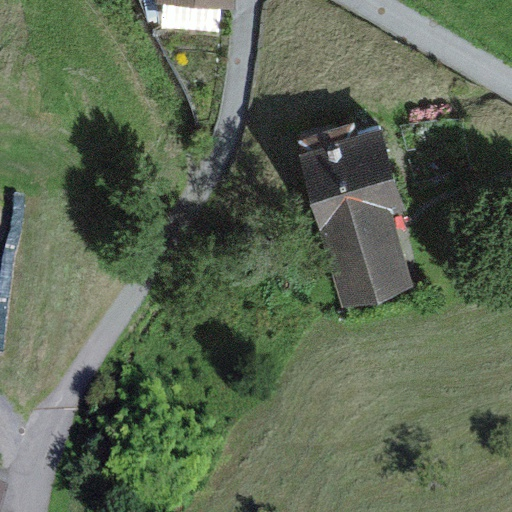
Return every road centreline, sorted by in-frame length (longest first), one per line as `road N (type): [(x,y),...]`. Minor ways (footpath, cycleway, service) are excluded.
road 1 (residential): [(249,0),(236,105),(211,174),(59,409),(35,511)]
road 2 (residential): [(511,88),(353,0)]
